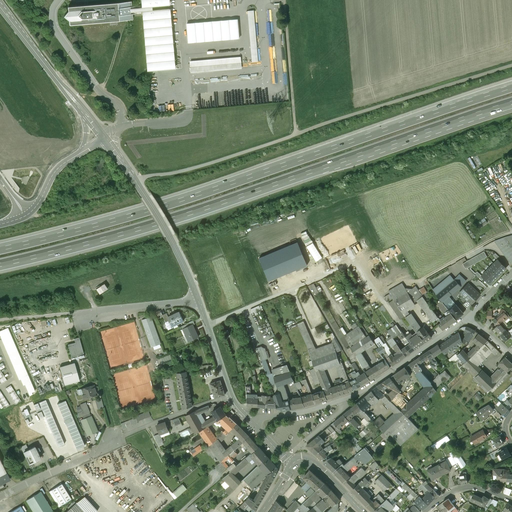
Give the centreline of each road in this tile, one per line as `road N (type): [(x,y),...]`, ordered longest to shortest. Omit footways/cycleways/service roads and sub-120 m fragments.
road 1 (motorway): [(511,88),(216,190),(0,251)]
road 2 (motorway): [(0,265),(178,217),(499,107)]
road 3 (track): [(137,183),(511,64)]
road 4 (track): [(206,326),(359,261),(379,293)]
road 5 (tertiary): [(102,136),(173,243),(197,299)]
road 6 (track): [(511,233),(379,293)]
road 7 (tertiary): [(0,4),(85,115)]
road 8 (residential): [(355,396),(467,317)]
road 9 (residential): [(118,442),(0,498)]
